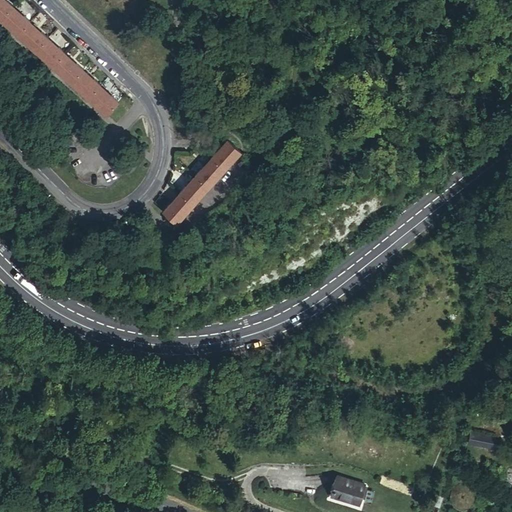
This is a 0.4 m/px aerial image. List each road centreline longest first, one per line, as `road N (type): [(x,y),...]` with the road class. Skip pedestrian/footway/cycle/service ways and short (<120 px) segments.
road 1 (primary): [(511,143),(331,288),(289,315),(230,336),(179,341),(106,330),(51,304),(0,259)]
road 2 (tertiary): [(0,138),(56,193),(96,212),(135,202),(159,170),(162,130),(149,97),(49,0)]
road 3 (tertiary): [(176,511),(29,479),(0,460)]
